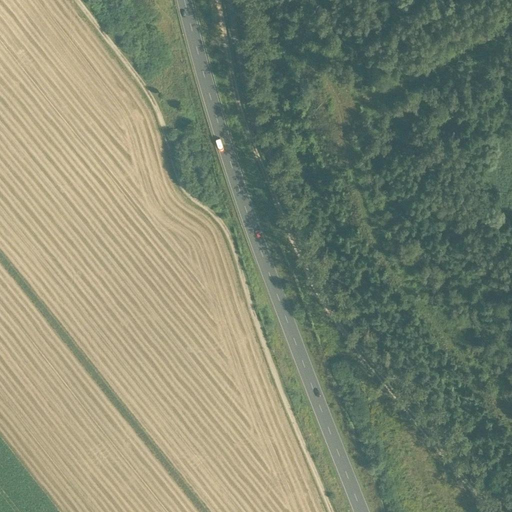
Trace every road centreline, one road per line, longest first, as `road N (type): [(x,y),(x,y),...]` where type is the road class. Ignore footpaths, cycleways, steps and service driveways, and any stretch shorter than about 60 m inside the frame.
road 1 (track): [(502,511),(327,285),(250,110),(228,0)]
road 2 (track): [(487,511),(342,331),(302,265),(245,130),(216,0)]
road 3 (track): [(331,511),(224,228),(190,198),(151,99),(75,0)]
road 4 (primary): [(361,511),(252,230),(185,0)]
